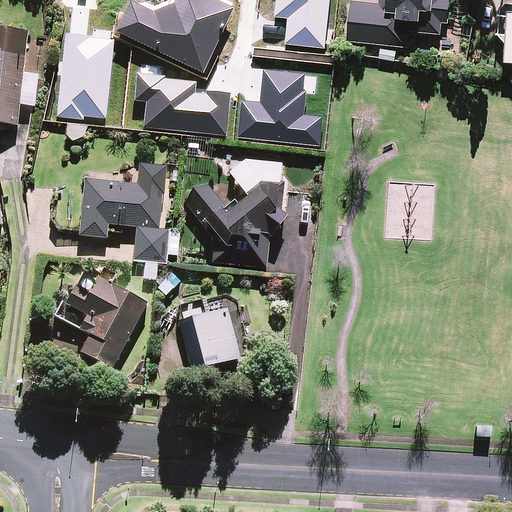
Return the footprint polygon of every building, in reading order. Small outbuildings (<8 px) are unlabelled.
[(97,0),(76,0),(57,76),(77,81),(97,0)] [(142,2),(125,31),(200,73),(235,12),(213,0),(175,0),(166,16),(142,2)] [(447,34),(448,0),(387,0),(387,5),(353,4),(351,37),(409,40),(410,33),(447,34)] [(40,78),(25,76),(22,109),(37,110),(40,78)] [(136,259),(168,262),(171,228),(160,227),(165,169),(139,167),(138,183),(86,179),(81,234),(108,237),(109,224),(138,226),(136,259)] [(273,228),(275,228),(279,192),(266,177),(232,207),(207,177),(183,198),(216,236),(212,265),(268,271),(273,228)] [(147,300),(97,275),(81,305),(91,310),(82,326),(90,330),(81,347),(114,364),(147,300)] [(246,355),(241,305),(190,310),(192,333),(196,332),(199,359),(246,355)]
